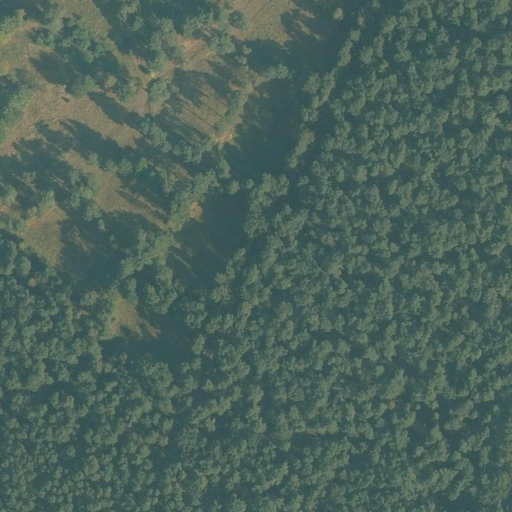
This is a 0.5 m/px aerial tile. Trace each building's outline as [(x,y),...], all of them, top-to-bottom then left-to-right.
[(120,10),(112,13),(116,22),(124,19),(120,10)] [(189,14),(176,19),(179,28),(192,24),(189,14)] [(82,30),(90,26),(88,21),(80,26),(82,30)] [(329,22),(323,26),(327,32),(333,28),(329,22)] [(252,35),(258,31),(252,23),(246,28),(252,35)] [(41,27),(38,36),(49,39),(51,30),(41,27)] [(135,30),(127,34),(131,43),(139,39),(135,30)] [(69,43),(72,36),(62,31),(58,38),(69,43)] [(74,64),(85,61),(83,53),(72,56),(74,64)] [(202,70),(210,68),(208,60),(200,62),(202,70)] [(185,76),(191,83),(198,76),(192,70),(185,76)] [(25,71),(20,77),(27,82),(31,76),(25,71)] [(173,89),(166,95),(171,101),(178,95),(173,89)] [(75,108),(97,136),(118,119),(108,107),(109,106),(97,91),(75,108)] [(160,126),(169,126),(168,115),(160,116),(160,126)] [(177,145),(186,147),(188,138),(179,136),(177,145)] [(204,202),(207,209),(215,204),(211,198),(204,202)] [(55,212),(47,215),(50,222),(58,219),(55,212)] [(153,316),(159,322),(165,316),(159,310),(153,316)] [(161,324),(168,330),(174,323),(167,317),(161,324)]
